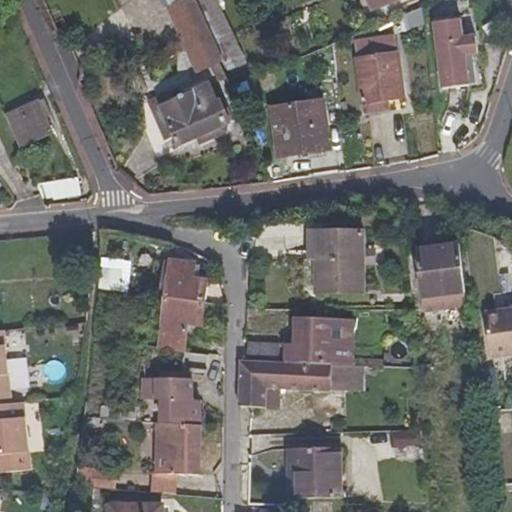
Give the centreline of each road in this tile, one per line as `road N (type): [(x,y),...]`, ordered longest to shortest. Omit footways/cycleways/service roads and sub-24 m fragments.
road 1 (residential): [(231,511),(231,257),(206,240),(116,216)]
road 2 (residential): [(468,182),(116,216)]
